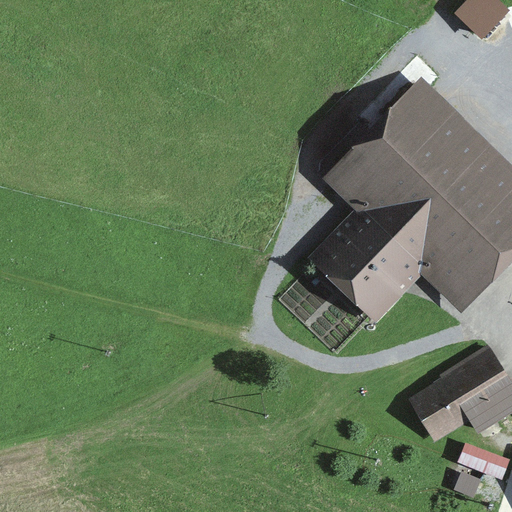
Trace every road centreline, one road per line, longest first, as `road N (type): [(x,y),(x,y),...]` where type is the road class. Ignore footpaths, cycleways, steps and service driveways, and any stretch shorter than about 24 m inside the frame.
road 1 (track): [(511,334),(501,326),(406,362),(319,365),(0,265)]
road 2 (track): [(372,85),(424,50),(467,63),(511,101)]
